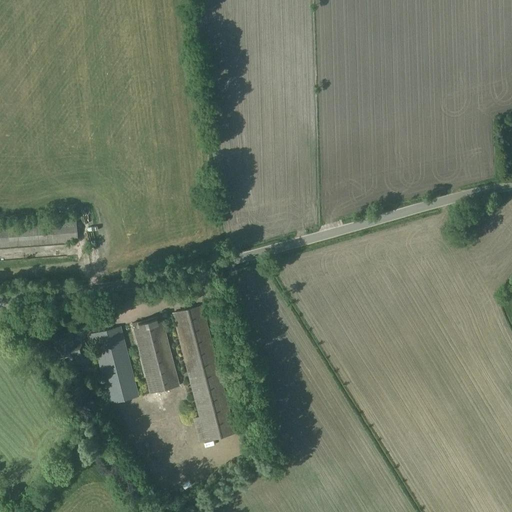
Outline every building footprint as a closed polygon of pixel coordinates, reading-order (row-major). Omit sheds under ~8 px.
[(76,221),(0,227),(0,247),(78,241),(76,221)] [(235,433),(202,305),(172,313),(199,417),(192,418),(199,443),(205,441),(235,433)] [(131,323),(150,393),(180,385),(161,315),(131,323)] [(121,326),(91,334),(110,404),(139,396),(121,326)] [(71,333),(53,338),(58,358),(75,354),(77,362),(87,360),(83,342),(73,344),(71,333)]
